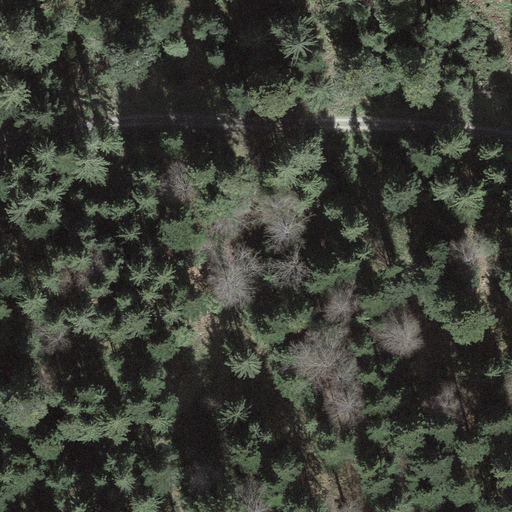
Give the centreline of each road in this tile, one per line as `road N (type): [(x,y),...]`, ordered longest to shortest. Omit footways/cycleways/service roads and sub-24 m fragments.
road 1 (track): [(0,148),(255,117),(511,144)]
road 2 (track): [(255,117),(242,269),(198,402),(126,511)]
